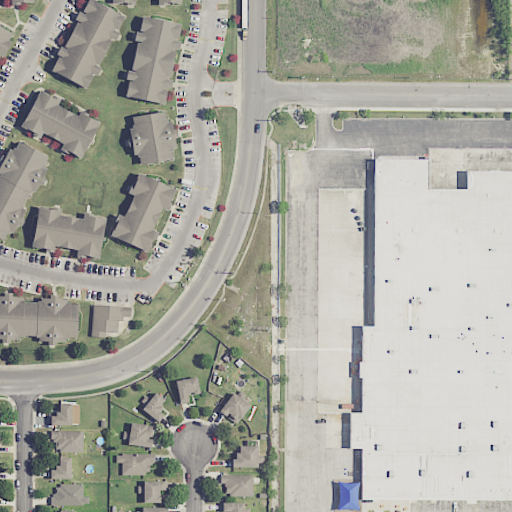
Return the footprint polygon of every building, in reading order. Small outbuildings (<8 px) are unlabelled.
[(50,70),(88,0),(98,0),(125,15),(84,89),(50,70)] [(125,97),(143,16),(182,24),(164,106),(125,97)] [(0,57),(0,26),(13,34),(0,57)] [(19,126),(38,89),(100,121),(80,158),(19,126)] [(131,117),(166,111),(174,160),(139,166),(131,117)] [(0,238),(0,167),(16,139),(53,159),(7,242),(0,238)] [(511,499),(360,499),(360,448),(350,447),(350,412),(360,412),(360,325),(372,325),(373,159),(428,159),(428,187),(466,187),(466,170),(511,170),(511,499)] [(110,235),(139,174),(176,192),(147,253),(110,235)] [(32,248),(38,204),(105,214),(99,258),(32,248)] [(0,339),(0,295),(75,298),(74,342),(0,339)] [(91,336),(94,304),(124,306),(123,321),(118,321),(117,332),(105,331),(105,337),(91,336)] [(188,395),(200,394),(198,377),(176,380),(179,404),(189,403),(188,395)] [(159,422),(165,413),(158,408),(165,400),(155,392),(142,410),(159,422)] [(219,412),(237,424),(250,404),(232,392),(219,412)] [(79,404),(59,404),(59,414),(51,414),(51,425),(79,425),(79,404)] [(151,447),(152,437),(153,437),(154,426),(130,423),(128,445),(151,447)] [(83,451),(82,430),(50,431),(51,441),(55,441),(56,452),(83,451)] [(258,446),(240,446),(240,453),(233,453),(233,467),(257,468),(258,446)] [(122,474),(149,474),(149,464),(154,464),(154,454),(115,454),(115,463),(122,463),(122,474)] [(72,479),(71,457),(59,458),(59,468),(50,468),(50,479),(72,479)] [(252,475),(221,475),(220,484),(226,484),(226,496),(252,496),(252,475)] [(160,502),(160,490),(166,490),(166,480),(143,481),(144,503),(160,502)] [(83,485),(56,484),(55,495),(51,495),(51,504),(89,505),(89,496),(83,496),(83,485)] [(245,503),(220,503),(220,511),(228,511),(227,511),(244,511),(245,511),(245,503)]
